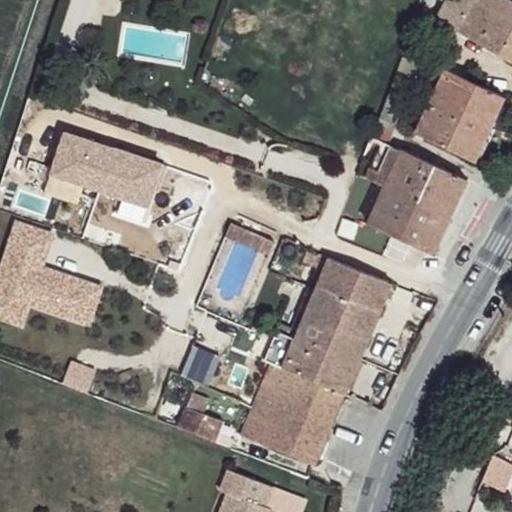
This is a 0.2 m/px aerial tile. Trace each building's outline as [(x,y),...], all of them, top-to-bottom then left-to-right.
[(473,0),(447,0),(447,1),(439,14),(459,27),(473,0)] [(511,0),(473,0),(459,27),(511,57),(511,0)] [(429,19),(413,13),(407,31),(422,37),(429,19)] [(417,60),(399,51),(377,114),(396,122),(417,60)] [(504,93),(449,68),(419,131),(474,156),(504,93)] [(385,139),(371,131),(361,150),(376,158),(385,139)] [(402,146),(385,139),(376,158),(367,173),(385,183),(402,146)] [(464,177),(402,146),(385,183),(369,220),(429,249),(464,177)] [(230,216),(226,228),(231,231),(256,242),(269,248),(276,235),(230,216)] [(311,271),(317,257),(306,252),(300,266),(311,271)] [(328,262),(317,257),(311,271),(322,276),(328,262)] [(389,284),(330,259),(328,262),(322,276),(318,286),(377,311),(389,284)] [(377,311),(318,286),(295,337),(285,334),(273,363),(343,395),(377,311)] [(343,395),(273,363),(252,414),(241,436),(313,464),(343,395)] [(208,398),(191,391),(177,425),(213,439),(221,418),(203,410),(208,398)] [(274,489),(229,471),(221,492),(228,494),(221,511),(271,511),(272,510),(266,508),(274,489)]
